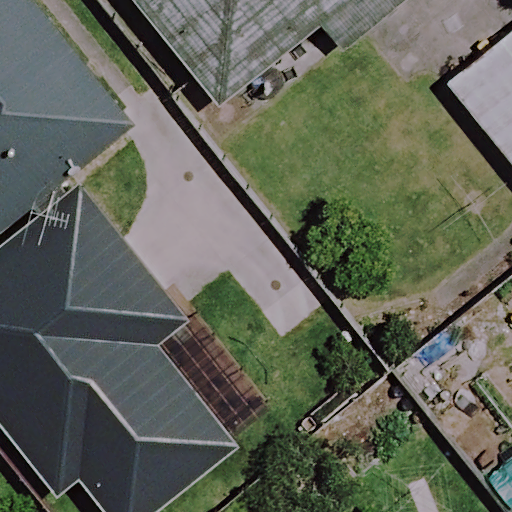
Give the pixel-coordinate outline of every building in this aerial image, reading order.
[(0,0),(0,232),(131,125),(29,0),(0,0)] [(139,0),(224,107),(331,22),(355,52),(420,0),(139,0)] [(511,33),(451,84),(511,157),(511,33)] [(67,210),(0,259),(0,317),(13,335),(108,265),(67,210)] [(205,364),(269,449),(383,363),(318,278),(205,364)]
